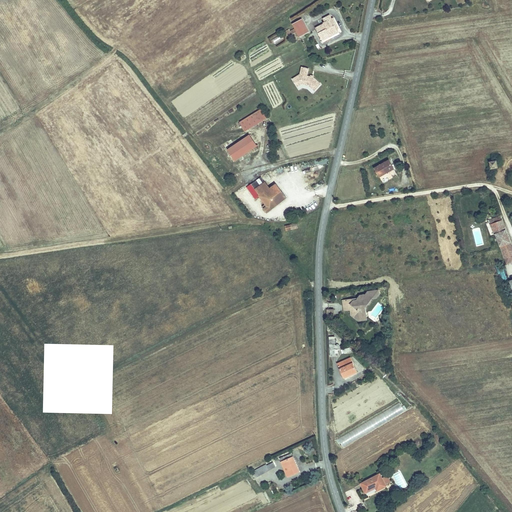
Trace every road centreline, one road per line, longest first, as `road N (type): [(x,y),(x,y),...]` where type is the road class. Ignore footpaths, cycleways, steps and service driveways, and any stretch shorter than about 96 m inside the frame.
road 1 (tertiary): [(372,0),(318,270),(322,432),(341,511)]
road 2 (track): [(0,257),(256,218),(244,188),(252,171)]
